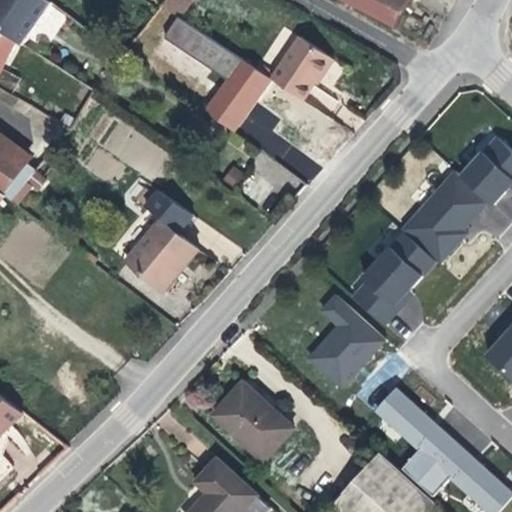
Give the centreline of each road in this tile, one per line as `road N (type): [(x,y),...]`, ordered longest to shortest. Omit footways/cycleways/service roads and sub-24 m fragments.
road 1 (residential): [(460,64),(37,511)]
road 2 (residential): [(511,255),(429,344),(511,414)]
road 3 (residential): [(314,0),(386,39),(460,64)]
